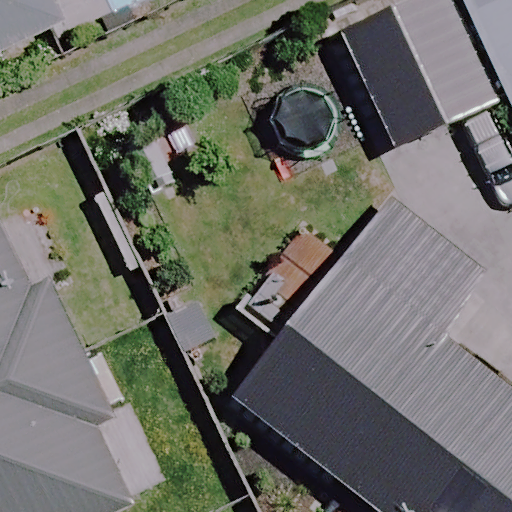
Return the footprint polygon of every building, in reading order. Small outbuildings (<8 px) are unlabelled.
[(0,0),(0,53),(51,31),(36,0),(0,0)] [(485,74),(449,0),(413,0),(348,31),(389,119),(485,74)] [(511,0),(449,0),(485,74),(511,132),(511,0)] [(478,289),(385,213),(229,403),(362,511),(511,511),(511,403),(436,342),(478,289)] [(158,511),(96,385),(0,431),(0,511),(158,511)]
